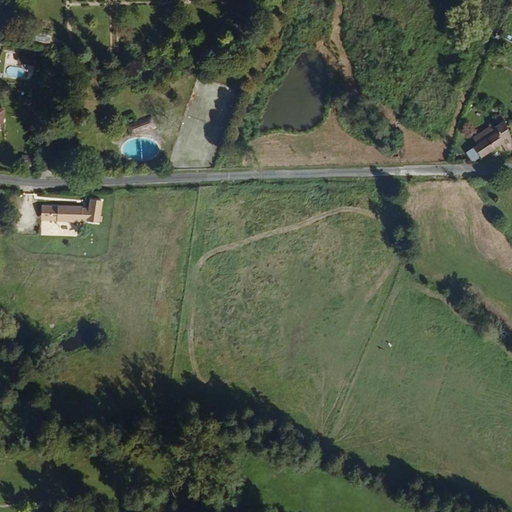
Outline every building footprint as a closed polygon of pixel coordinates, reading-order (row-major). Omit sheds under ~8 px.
[(32,65),(31,55),(17,52),(16,62),(32,65)] [(7,123),(9,109),(0,107),(0,120),(4,122),(7,123)] [(511,150),(511,133),(509,124),(503,118),(498,116),(494,120),(497,124),(494,127),(491,124),(474,135),(478,142),(468,149),(475,161),(505,142),(511,151),(511,150)] [(108,137),(131,127),(126,117),(104,129),(108,137)] [(97,228),(101,206),(90,204),(88,213),(74,211),(72,224),(97,228)] [(48,221),(50,207),(41,205),(39,219),(48,221)] [(72,224),(74,211),(50,207),(48,221),(72,224)]
